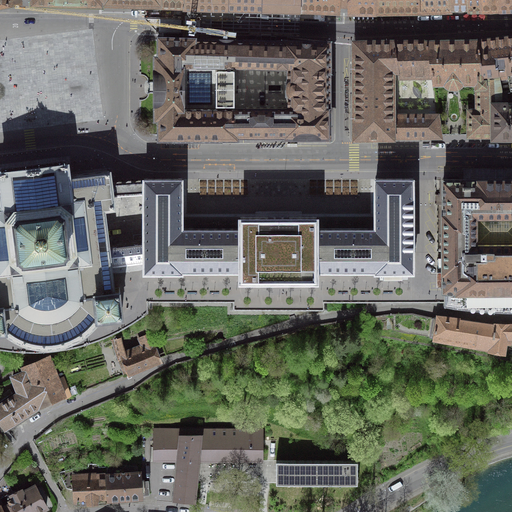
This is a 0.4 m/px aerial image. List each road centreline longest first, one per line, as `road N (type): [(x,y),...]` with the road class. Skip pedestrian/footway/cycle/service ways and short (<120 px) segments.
road 1 (residential): [(0,468),(55,412),(228,342)]
road 2 (tertiary): [(118,142),(154,157),(342,158)]
road 3 (residential): [(343,30),(120,24)]
road 4 (tertiary): [(342,158),(511,159)]
road 5 (residential): [(511,23),(343,30)]
road 6 (residential): [(511,441),(428,473),(363,511)]
road 7 (residential): [(343,30),(342,158)]
road 8 (residential): [(120,24),(112,37),(118,142)]
road 9 (tertiary): [(0,142),(68,133),(118,142)]
